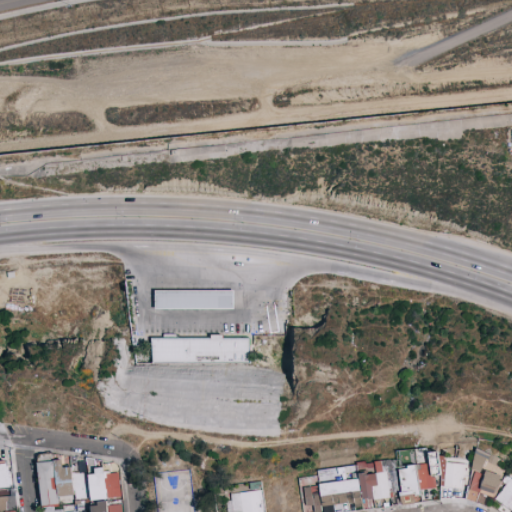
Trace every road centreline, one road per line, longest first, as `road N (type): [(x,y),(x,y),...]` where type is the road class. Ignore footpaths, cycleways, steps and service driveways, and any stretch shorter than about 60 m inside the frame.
road 1 (motorway): [(511,276),(379,238),(240,216),(0,215)]
road 2 (track): [(0,149),(511,96)]
road 3 (motorway): [(43,235),(177,235),(354,260)]
road 4 (motorway): [(354,260),(511,309)]
